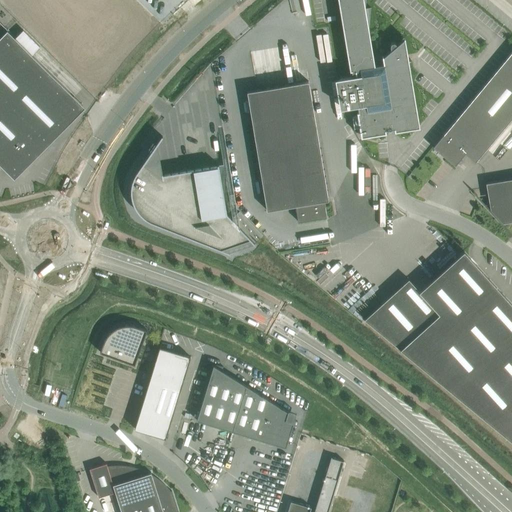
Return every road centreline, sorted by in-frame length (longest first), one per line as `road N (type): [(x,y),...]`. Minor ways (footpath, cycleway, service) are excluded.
road 1 (secondary): [(511,504),(311,342),(223,294),(73,239)]
road 2 (secondary): [(68,254),(186,292),(290,342),(386,413),(493,511)]
road 3 (unclassified): [(10,389),(38,409),(144,448),(206,511)]
road 4 (tertiary): [(95,149),(137,89),(229,0)]
road 5 (unknown): [(170,113),(143,192),(206,235),(234,236)]
road 6 (unclassified): [(511,259),(447,217),(379,194)]
